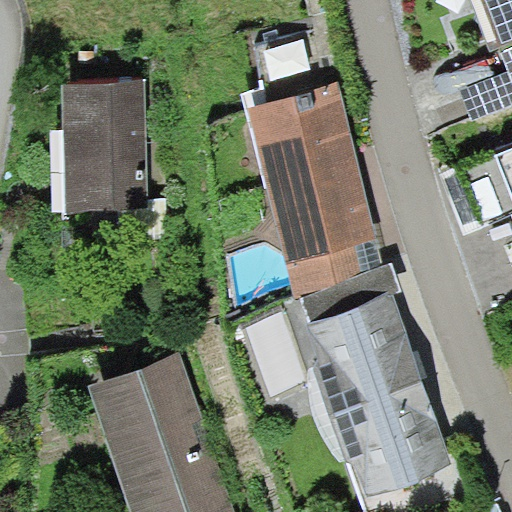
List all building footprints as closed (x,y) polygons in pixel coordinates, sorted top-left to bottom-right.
[(469,0),(490,49),(501,44),(482,0),(469,0)] [(511,39),(511,0),(482,0),(501,44),(511,39)] [(511,47),(500,52),(508,70),(511,80),(511,47)] [(511,80),(508,70),(460,90),(473,120),(511,103),(511,80)] [(145,80),(62,84),(62,129),(63,142),(64,210),(64,215),(148,211),(145,80)] [(246,107),(286,263),(356,245),(377,240),(357,163),(337,84),(246,107)] [(63,142),(62,129),(50,130),(52,210),(64,210),(63,142)] [(511,148),(495,155),(511,197),(511,148)] [(383,264),(377,240),(356,245),(363,273),(383,264)] [(363,273),(356,245),(286,263),(296,297),(301,295),(363,273)] [(301,295),(311,323),(392,293),(402,291),(392,262),(383,264),(363,273),(301,295)] [(413,352),(392,293),(311,323),(306,325),(368,498),(451,464),(422,378),(417,365),(413,352)] [(418,351),(413,352),(417,365),(422,378),(427,376),(418,351)] [(233,511),(181,354),(89,384),(114,459),(132,511),(233,511)]
